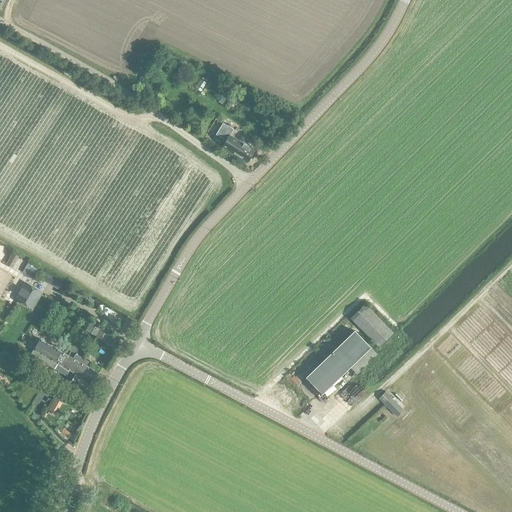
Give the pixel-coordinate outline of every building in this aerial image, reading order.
[(200,78),(196,86),(204,90),(208,82),(200,78)] [(252,149),(237,140),(228,135),(232,129),(221,122),(214,134),(224,140),(221,146),(231,152),(245,160),(246,159),(247,159),(249,156),(249,155),(252,149)] [(12,268),(19,257),(12,253),(6,265),(12,268)] [(38,268),(27,263),(22,272),(26,274),(27,272),(34,275),(38,268)] [(40,279),(55,288),(60,280),(44,271),(40,279)] [(16,299),(26,304),(32,308),(41,292),(25,283),(16,299)] [(378,347),(393,332),(364,303),(349,318),(378,347)] [(94,335),(99,327),(90,322),(85,330),(94,335)] [(99,327),(94,335),(105,341),(110,333),(99,327)] [(356,374),(377,354),(355,331),(306,377),(322,393),(350,367),(356,374)] [(54,368),(63,353),(40,340),(32,354),(54,368)] [(73,372),(81,358),(75,354),(72,359),(63,353),(54,368),(66,375),(69,370),(73,372)] [(81,358),(73,372),(76,374),(77,372),(85,377),(84,379),(92,383),(97,373),(85,366),(88,362),(81,358)] [(77,372),(76,374),(70,383),(86,392),(92,383),(84,379),(85,377),(77,372)] [(42,401),(47,391),(41,389),(34,404),(38,405),(40,400),(42,401)] [(391,411),(398,405),(386,392),(379,399),(391,411)] [(62,402),(54,398),(47,411),(55,415),(62,402)] [(70,433),(63,429),(61,432),(72,438),(71,440),(74,442),(79,433),(76,431),(78,427),(75,425),(70,433)]
